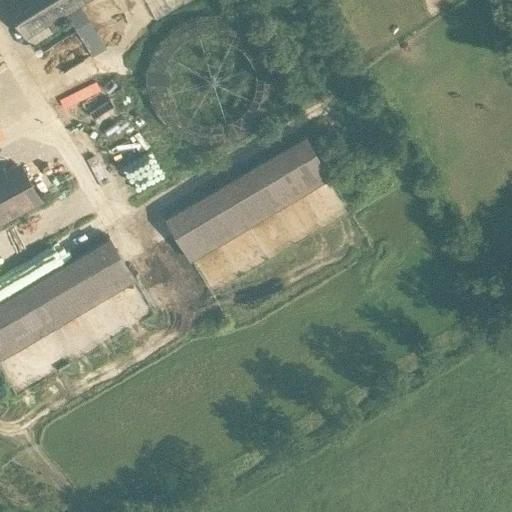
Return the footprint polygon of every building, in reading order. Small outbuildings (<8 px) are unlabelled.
[(1,0),(25,34),(46,21),(79,0),(1,0)] [(46,21),(25,34),(31,44),(52,31),(46,21)] [(311,136),(165,210),(188,255),(334,181),(311,136)] [(0,225),(46,203),(25,160),(0,172),(0,225)] [(115,236),(0,296),(0,355),(140,282),(115,236)]
